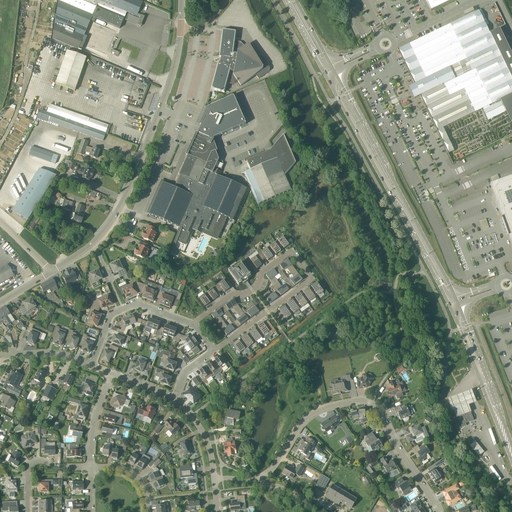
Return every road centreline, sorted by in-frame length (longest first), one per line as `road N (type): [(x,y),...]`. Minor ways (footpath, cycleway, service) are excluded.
road 1 (residential): [(212,351),(309,280),(292,254),(262,273),(252,291),(231,295),(191,324)]
road 2 (secondary): [(324,72),(448,304)]
road 3 (secondary): [(454,297),(334,72)]
road 4 (tertiary): [(93,243),(135,175),(180,28)]
road 5 (track): [(38,0),(23,87),(0,143)]
road 6 (residential): [(191,324),(138,304),(112,314),(91,367)]
road 7 (residential): [(361,401),(375,405),(436,511)]
road 8 (residential): [(361,401),(311,415),(261,478)]
